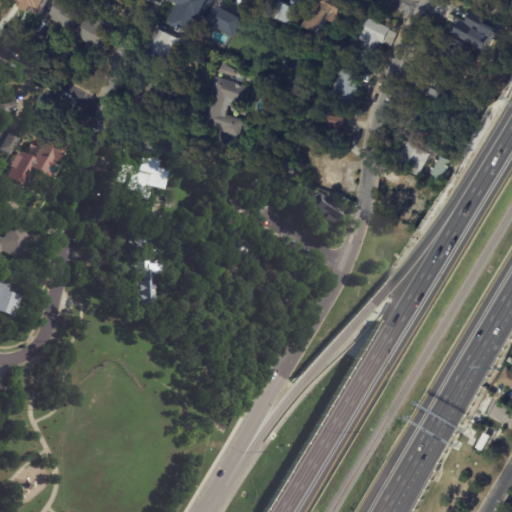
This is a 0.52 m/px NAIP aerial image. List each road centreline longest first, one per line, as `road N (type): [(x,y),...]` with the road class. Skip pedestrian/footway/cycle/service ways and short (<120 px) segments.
road 1 (motorway): [(511,158),(300,511)]
road 2 (motorway): [(473,185),(216,494)]
road 3 (motorway): [(359,511),(511,257)]
road 4 (secondary): [(425,0),(374,114),(362,208),(343,267)]
road 5 (secondary): [(343,267),(216,494)]
road 6 (motorway): [(380,511),(511,287)]
road 7 (residential): [(28,356),(49,335),(101,112)]
road 8 (motorway): [(379,348),(280,511)]
road 9 (motorway): [(473,185),(379,348)]
road 10 (residential): [(343,267),(240,200)]
